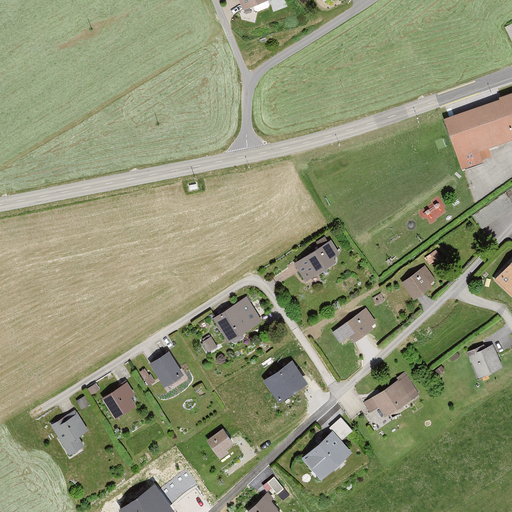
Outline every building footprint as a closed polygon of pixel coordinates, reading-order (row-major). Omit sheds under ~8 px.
[(236,0),(241,11),(269,1),(268,0),(236,0)] [(488,146),(511,137),(511,90),(499,95),(499,96),(444,116),(461,167),(483,160),(483,158),(491,155),(488,146)] [(480,229),(511,205),(511,184),(470,216),(480,229)] [(440,194),(422,211),(433,224),(452,207),(440,194)] [(306,280),(337,259),(335,256),(340,252),(331,238),(314,247),(294,262),(306,280)] [(429,263),(439,255),(434,249),(424,257),(429,263)] [(511,297),(511,295),(511,258),(492,279),(511,297)] [(401,280),(414,297),(433,284),(431,281),(436,278),(425,264),(411,273),(401,280)] [(223,339),(257,319),(245,297),(210,318),(223,339)] [(372,323),(376,320),(366,306),(351,316),(332,330),(340,341),(349,334),(354,341),(374,326),(372,323)] [(205,339),(209,348),(216,344),(212,335),(205,339)] [(474,374),(498,365),(490,345),(466,355),(474,374)] [(160,385),(179,374),(165,352),(147,363),(160,385)] [(261,381),(273,401),(303,382),(291,363),(261,381)] [(381,415),(417,395),(406,378),(363,403),(369,412),(377,407),(381,415)] [(110,417),(130,405),(125,398),(132,394),(125,382),(99,398),(110,417)] [(85,432),(75,414),(51,428),(65,452),(80,444),(76,437),(85,432)] [(341,414),(330,425),(342,438),(353,428),(341,414)] [(221,448),(230,442),(221,428),(204,440),(216,458),(224,452),(221,448)] [(315,476),(345,451),(329,432),(299,457),(315,476)] [(272,495),(285,486),(276,474),(264,482),(272,495)] [(158,475),(121,503),(128,511),(163,511),(179,501),(158,475)] [(243,511),(277,511),(263,495),(244,511),(243,511)]
